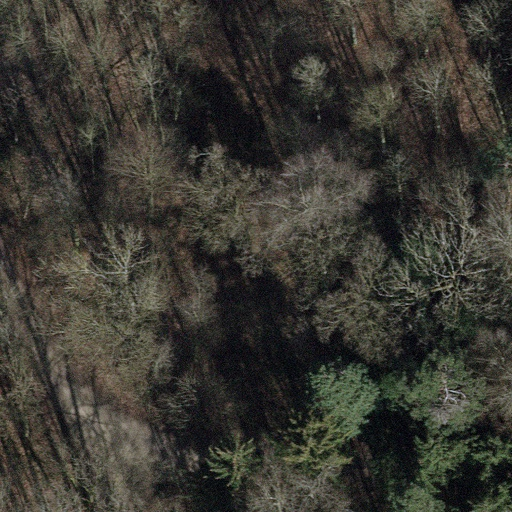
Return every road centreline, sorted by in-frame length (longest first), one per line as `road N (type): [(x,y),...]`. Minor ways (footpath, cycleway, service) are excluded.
road 1 (track): [(0,255),(41,342),(330,417),(484,486),(511,489)]
road 2 (track): [(127,511),(41,342)]
